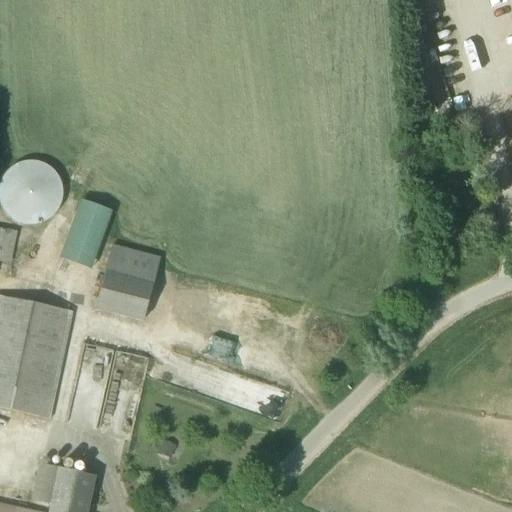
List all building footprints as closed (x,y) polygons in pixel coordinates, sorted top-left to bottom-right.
[(0,170),(0,216),(3,219),(9,223),(17,226),(24,227),(32,226),(39,223),(46,219),(51,213),(55,206),(57,199),(57,191),(56,184),(53,177),(48,171),(42,166),(35,162),(28,160),(20,161),(13,162),(6,166),(0,170)] [(82,271),(105,211),(77,200),(54,260),(82,271)] [(143,323),(157,269),(160,261),(111,248),(95,310),(143,323)] [(259,318),(263,296),(232,291),(231,300),(240,302),(238,314),(259,318)] [(0,410),(48,421),(70,314),(0,298),(0,410)] [(162,442),(158,454),(169,458),(174,446),(162,442)] [(86,511),(93,477),(38,464),(30,501),(31,502),(28,511),(86,511)]
